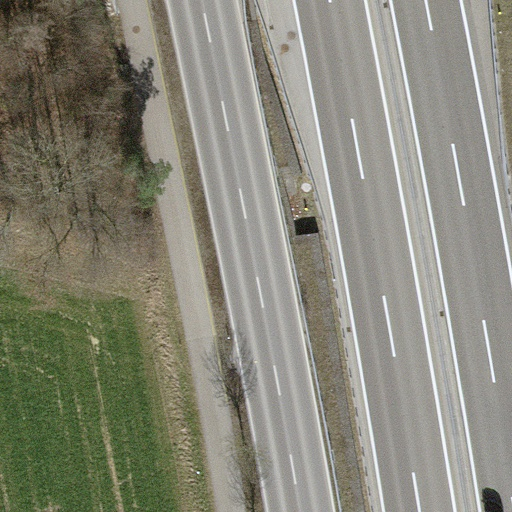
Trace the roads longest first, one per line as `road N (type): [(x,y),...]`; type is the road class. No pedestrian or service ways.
road 1 (primary): [(204,0),(302,511)]
road 2 (trunk): [(332,0),(422,511)]
road 3 (trunk): [(511,478),(428,0)]
road 4 (track): [(0,240),(264,302)]
